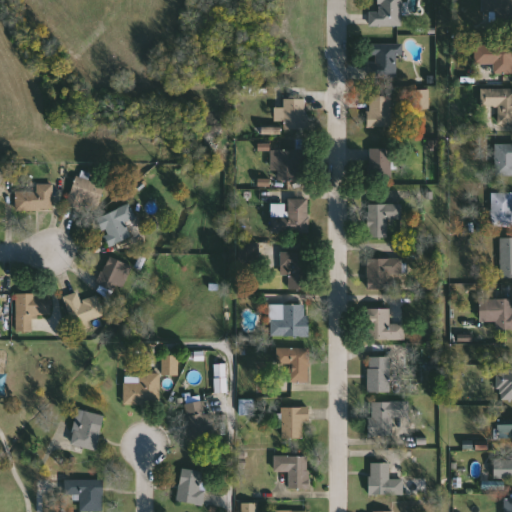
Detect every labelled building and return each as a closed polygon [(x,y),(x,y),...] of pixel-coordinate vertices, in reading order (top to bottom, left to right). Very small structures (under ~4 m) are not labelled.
[(369,11),(377,11),(377,0),(402,0),(402,26),(369,26),(369,11)] [(511,0),(511,37),(492,37),(492,24),(481,24),(481,0),(511,0)] [(475,43),(511,43),(511,74),(494,74),(494,64),(475,64),(475,43)] [(401,44),(401,77),(371,77),(371,44),(401,44)] [(511,125),(499,125),(499,107),(481,107),(481,89),(511,89),(511,125)] [(368,127),(368,96),(393,96),(393,127),(368,127)] [(284,129),(284,121),(275,121),(275,107),(284,107),(284,99),(306,99),(306,129),(284,129)] [(511,145),(511,175),(496,175),(496,145),(511,145)] [(393,148),(393,183),(371,183),(371,148),(393,148)] [(305,179),(281,179),(281,150),(305,150),(305,179)] [(70,201),(78,170),(93,174),(92,180),(105,183),(99,208),(70,201)] [(54,184),(54,210),(18,210),(18,191),(37,192),(38,184),(54,184)] [(511,194),(511,227),(492,227),(492,194),(511,194)] [(289,198),(310,198),(310,234),(289,234),(289,198)] [(98,218),(129,204),(135,217),(124,222),(131,237),(110,246),(98,218)] [(368,204),(403,204),(403,219),(388,219),(388,237),(368,237),(368,204)] [(511,277),(501,277),(501,238),(511,238),(511,277)] [(289,289),(289,269),(281,269),(281,252),(311,252),(311,289),(289,289)] [(131,267),(117,293),(96,282),(110,256),(131,267)] [(368,288),(368,258),(403,258),(403,275),(398,275),(398,288),(368,288)] [(105,315),(86,322),(88,328),(77,332),(64,298),(78,292),(81,302),(97,296),(105,315)] [(50,315),(33,315),(33,332),(17,332),(17,294),(50,294),(50,315)] [(511,329),(497,329),(497,321),(479,321),(479,299),(511,298),(511,329)] [(271,336),(270,304),(309,304),(309,335),(271,336)] [(391,308),(391,324),(406,324),(406,340),(368,340),(368,308),(391,308)] [(290,364),(277,364),(277,347),(310,347),(310,382),(290,382),(290,364)] [(160,375),(160,404),(123,404),(124,381),(139,382),(139,373),(162,373),(162,355),(179,355),(179,375),(160,375)] [(390,357),(390,392),(368,392),(368,357),(390,357)] [(215,392),(215,364),(227,364),(227,392),(215,392)] [(511,399),(498,399),(498,370),(511,370),(511,399)] [(215,412),(217,435),(189,437),(186,402),(204,401),(205,413),(215,412)] [(369,437),(369,401),(410,401),(410,417),(394,417),(394,437),(369,437)] [(282,439),(282,407),(309,407),(309,422),(303,422),(303,439),(282,439)] [(97,449),(70,444),(77,409),(104,414),(97,449)] [(511,437),(509,438),(509,433),(498,433),(498,418),(511,417),(511,437)] [(289,489),(289,471),(274,471),(274,456),(310,456),(310,489),(289,489)] [(511,477),(497,477),(497,460),(511,460),(511,477)] [(404,494),(369,494),(369,462),(390,462),(390,478),(404,478),(404,494)] [(206,470),(204,504),(179,503),(180,469),(206,470)] [(66,479),(103,479),(103,511),(81,511),(81,495),(66,495),(66,479)] [(426,479),(426,494),(407,494),(407,479),(426,479)]
